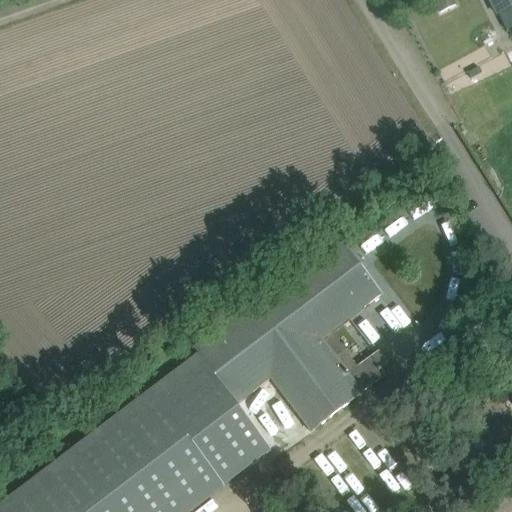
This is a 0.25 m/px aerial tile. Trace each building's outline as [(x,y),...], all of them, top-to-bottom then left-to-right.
[(439,13),(457,6),(454,0),(436,0),(434,1),(439,13)] [(511,0),(489,0),(497,16),(511,8),(511,0)] [(511,60),(500,35),(489,41),(505,73),(511,69),(511,60)] [(479,69),(467,75),(470,82),(482,75),(479,69)] [(357,369),(331,334),(380,296),(338,240),(193,348),(198,355),(236,405),(270,379),(310,433),(383,378),(379,373),(389,365),(379,352),(357,369)] [(350,355),(360,347),(345,328),(335,335),(350,355)] [(236,405),(198,355),(0,503),(0,511),(188,511),(270,451),(236,405)]
